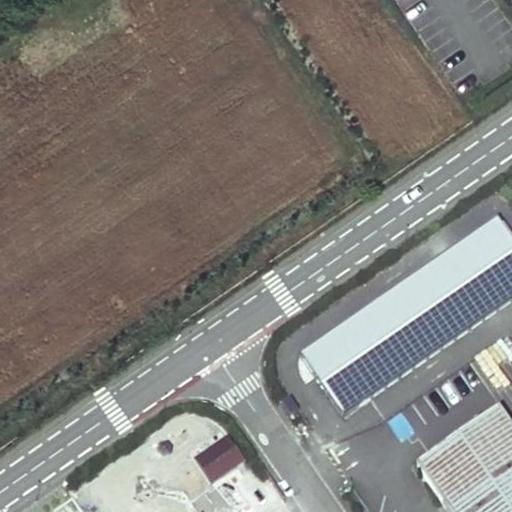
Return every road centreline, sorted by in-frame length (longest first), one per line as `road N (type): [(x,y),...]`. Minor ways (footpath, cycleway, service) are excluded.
road 1 (tertiary): [(0,490),(511,135)]
road 2 (unknown): [(294,467),(511,332)]
